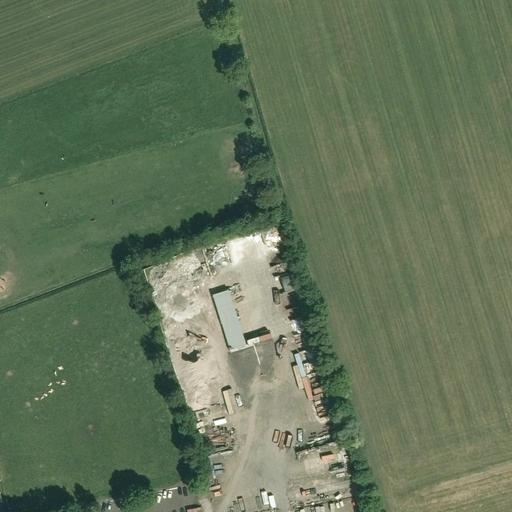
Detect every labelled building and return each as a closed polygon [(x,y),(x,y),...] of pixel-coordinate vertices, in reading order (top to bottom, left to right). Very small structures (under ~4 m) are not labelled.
[(275,266),(280,260),(275,255),(269,261),(275,266)] [(190,320),(194,316),(188,310),(190,307),(182,298),(175,305),(190,320)] [(222,311),(225,320),(253,313),(250,303),(222,311)] [(234,320),(221,327),(227,338),(240,330),(234,320)] [(300,339),(303,348),(313,344),(310,335),(300,339)] [(255,359),(264,357),(261,348),(252,351),(255,359)] [(251,385),(265,386),(266,374),(252,373),(251,385)] [(329,386),(316,387),(317,396),(330,395),(329,386)] [(323,411),(335,408),(331,395),(319,398),(323,411)] [(289,428),(295,426),(292,415),(287,416),(289,428)] [(334,434),(343,431),(340,419),(330,422),(334,434)] [(307,474),(346,467),(344,459),(338,460),(336,448),(341,447),(339,436),(332,437),(333,442),(319,445),(318,443),(298,447),(300,462),(294,463),(295,469),(305,467),(307,474)] [(350,497),(349,491),(333,494),(334,500),(350,497)]
